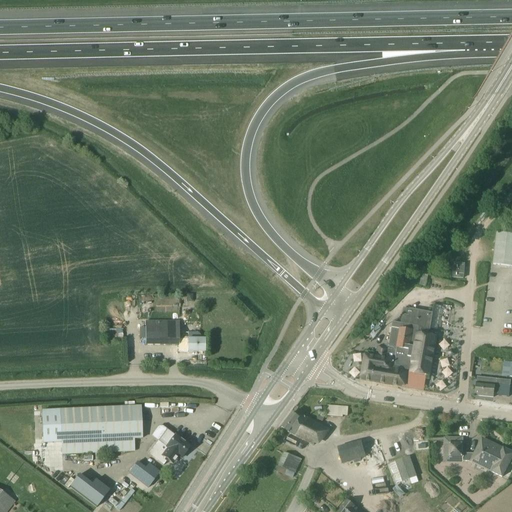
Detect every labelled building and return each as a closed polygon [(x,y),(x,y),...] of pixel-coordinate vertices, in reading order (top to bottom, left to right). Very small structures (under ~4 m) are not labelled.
[(511,234),(496,233),(493,265),(511,266),(511,234)] [(463,278),(464,264),(454,264),(453,278),(463,278)] [(424,390),(426,376),(430,376),(437,337),(421,334),(421,329),(430,331),(433,313),(410,309),(409,316),(402,315),(401,324),(392,322),(388,349),(378,348),(376,356),(364,354),(360,380),(401,387),(401,386),(424,390)] [(145,326),(145,346),(179,346),(179,345),(179,332),(179,321),(145,322),(145,326)] [(123,329),(104,329),(104,342),(108,342),(108,346),(112,345),(112,340),(123,340),(123,329)] [(188,333),(179,332),(179,345),(187,346),(187,352),(204,352),(204,340),(188,339),(188,333)] [(475,395),(494,397),(494,394),(498,394),(498,395),(509,396),(511,381),(500,380),(500,382),(493,382),(493,385),(492,385),(485,384),(485,378),(477,377),(477,383),(476,383),(475,395)] [(327,406),(327,416),(343,418),(343,416),(348,416),(348,407),(327,406)] [(41,411),(43,444),(61,443),(61,455),(134,452),(134,440),(142,439),(141,407),(41,411)] [(281,428),(289,433),(310,444),(312,442),(314,443),(319,445),(329,432),(329,430),(308,419),(301,416),(299,418),(292,413),(281,428)] [(16,432),(31,442),(37,434),(22,424),(16,432)] [(157,451),(152,458),(163,466),(167,461),(171,463),(177,455),(180,458),(184,453),(185,453),(189,448),(188,448),(188,446),(175,436),(165,429),(156,441),(160,443),(155,450),(157,451)] [(462,461),(462,437),(444,437),(444,461),(462,461)] [(361,441),(337,448),(341,464),(366,457),(361,441)] [(470,462),(480,467),(502,478),(511,457),(511,452),(503,449),(488,441),(484,449),(478,446),(470,462)] [(283,453),(276,472),(293,478),(294,474),(295,474),(301,460),(283,453)] [(137,463),(128,474),(147,488),(159,473),(148,464),(145,469),(137,463)] [(79,475),(69,487),(96,508),(109,491),(95,480),(91,485),(79,475)] [(0,511),(7,511),(15,502),(0,490),(0,511)] [(349,499),(348,501),(338,511),(360,511),(362,510),(359,507),(357,509),(354,506),(355,504),(349,499)]
